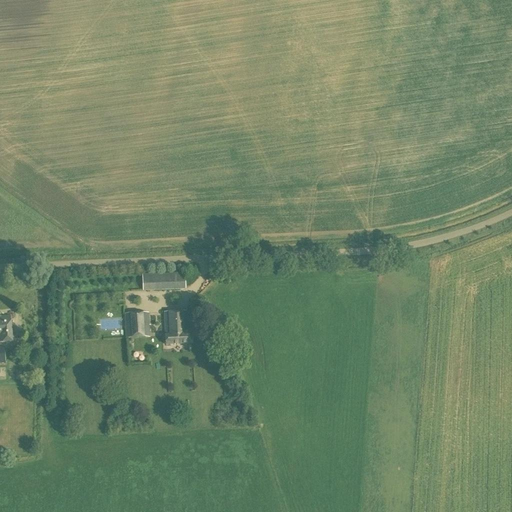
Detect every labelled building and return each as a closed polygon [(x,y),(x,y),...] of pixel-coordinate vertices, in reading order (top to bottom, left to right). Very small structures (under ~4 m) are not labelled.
[(185,273),(175,274),(175,290),(185,290),(185,273)] [(143,292),(153,291),(152,274),(142,275),(143,292)] [(185,333),(184,312),(162,314),(164,335),(163,335),(164,346),(189,344),(188,333),(185,333)] [(126,339),(150,338),(149,313),(124,315),(126,339)] [(0,343),(10,343),(9,317),(0,317),(0,343)]
